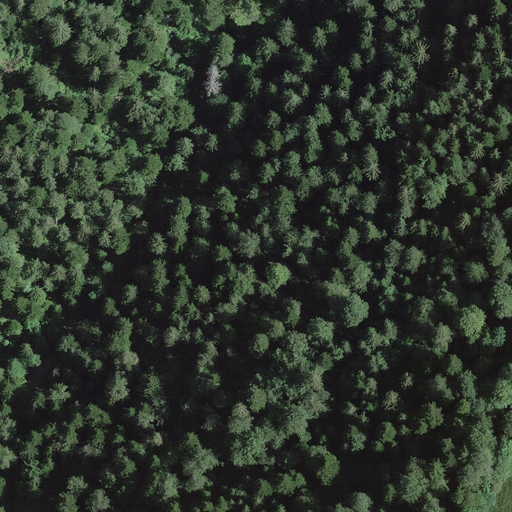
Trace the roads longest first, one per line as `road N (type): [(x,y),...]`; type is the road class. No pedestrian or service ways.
road 1 (track): [(23,511),(64,493),(358,290),(378,299),(379,312),(340,381),(340,460),(320,511)]
road 2 (track): [(0,439),(79,314),(122,266),(138,207),(183,125),(228,0)]
road 3 (track): [(329,511),(364,459),(400,373),(463,308),(511,197)]
road 4 (track): [(160,166),(190,140),(237,67)]
